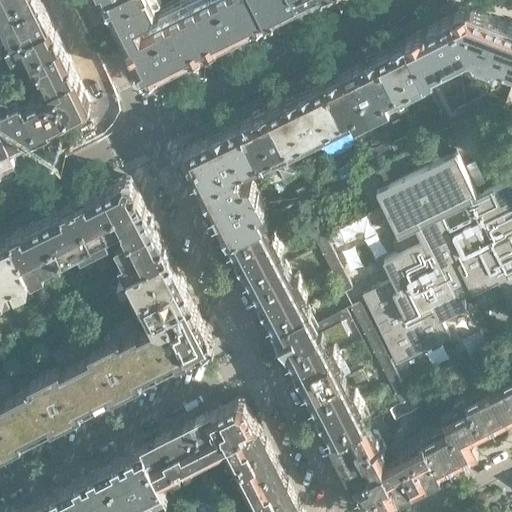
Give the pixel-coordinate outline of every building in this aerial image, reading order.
[(35,0),(2,0),(5,4),(0,6),(0,10),(3,16),(35,0)] [(0,42),(6,40),(50,19),(50,18),(41,0),(35,0),(3,16),(7,25),(3,32),(0,33),(0,42)] [(153,1),(152,0),(107,0),(120,24),(141,14),(150,9),(153,1)] [(237,30),(222,0),(188,0),(184,2),(205,45),(237,30)] [(268,14),(261,0),(222,0),(237,30),(268,14)] [(296,0),(261,0),(268,14),(296,0)] [(205,45),(184,2),(152,18),(173,61),(205,45)] [(481,57),(497,15),(495,15),(490,13),(488,12),(468,5),(465,6),(461,5),(455,8),(454,12),(439,19),(457,55),(469,49),(473,51),(474,55),(481,57)] [(173,61),(152,18),(145,22),(141,14),(120,24),(145,75),(173,61)] [(511,64),(511,21),(505,19),(506,18),(504,18),(498,16),(499,16),(497,15),(481,57),(492,61),(493,57),(511,64)] [(457,55),(439,19),(438,20),(434,18),(428,21),(427,25),(405,36),(423,72),(422,73),(424,76),(435,71),(433,67),(457,55)] [(61,40),(55,29),(50,19),(6,40),(12,50),(27,43),(32,54),(61,40)] [(423,72),(405,36),(376,50),(395,87),(422,73),(423,72)] [(90,98),(61,40),(32,54),(37,64),(42,65),(53,88),(55,87),(68,113),(69,113),(72,112),(72,111),(88,104),(88,103),(89,103),(90,99),(90,98)] [(395,87),(376,50),(351,63),(373,107),(391,99),(387,91),(395,87)] [(373,107),(351,63),(326,75),(344,112),(352,108),(355,116),(373,107)] [(344,112),(326,75),(296,90),(314,127),(344,112)] [(39,127),(24,97),(22,94),(18,92),(11,95),(4,81),(0,79),(0,110),(15,139),(39,127)] [(55,87),(53,88),(48,90),(43,88),(24,97),(39,127),(61,117),(67,114),(68,113),(55,87)] [(314,127),(296,90),(268,104),(285,140),(286,139),(288,139),(314,127)] [(488,107),(487,92),(469,101),(475,113),(488,107)] [(500,111),(505,98),(487,92),(488,107),(500,111)] [(475,113),(469,101),(456,107),(462,119),(475,113)] [(285,140),(268,104),(239,118),(256,154),(285,140)] [(0,146),(15,139),(0,110),(0,146)] [(256,154),(239,118),(210,132),(226,163),(232,165),(256,154)] [(243,177),(240,170),(235,168),(234,168),(232,165),(226,163),(210,132),(185,144),(186,145),(184,150),(215,210),(257,188),(252,177),(243,177)] [(511,175),(478,192),(457,148),(377,187),(401,237),(394,240),(399,249),(385,256),(396,279),(392,280),(391,277),(364,291),(378,320),(388,316),(392,324),(383,329),(397,359),(450,333),(441,314),(467,301),(462,291),(474,285),(481,300),(507,288),(511,298),(511,297),(511,175)] [(356,172),(350,160),(335,167),(341,179),(356,172)] [(279,169),(275,162),(264,167),(267,174),(279,169)] [(341,179),(335,167),(319,175),(325,187),(341,179)] [(306,179),(300,168),(293,171),(298,183),(306,179)] [(380,180),(374,168),(364,172),(370,185),(380,180)] [(282,176),(279,169),(267,174),(271,182),(282,176)] [(298,183),(293,171),(286,175),(291,186),(298,183)] [(154,222),(130,176),(125,175),(125,174),(106,184),(125,222),(124,223),(130,234),(154,222)] [(125,222),(106,184),(74,199),(96,245),(109,238),(106,232),(124,223),(125,222)] [(264,217),(260,210),(265,203),(257,188),(215,210),(228,235),(264,217)] [(319,219),(307,196),(306,195),(297,200),(309,224),(319,219)] [(96,245),(74,199),(42,215),(61,254),(80,244),(83,251),(96,245)] [(61,254),(42,215),(10,231),(29,269),(32,276),(45,270),(42,263),(61,254)] [(278,251),(284,248),(275,231),(269,234),(263,223),(266,221),(264,217),(228,235),(251,279),(284,263),(283,262),(278,251)] [(329,239),(319,219),(309,224),(320,244),(329,239)] [(154,222),(130,234),(118,241),(126,256),(118,260),(125,273),(169,250),(154,222)] [(29,269),(10,231),(0,236),(0,271),(5,281),(11,278),(21,300),(34,294),(23,272),(29,269)] [(341,261),(329,239),(320,244),(331,266),(341,261)] [(182,275),(180,272),(180,273),(176,266),(177,265),(175,261),(174,262),(170,254),(171,254),(169,250),(125,273),(109,281),(115,291),(133,282),(141,297),(182,275)] [(79,267),(74,257),(65,261),(70,271),(79,267)] [(305,304),(299,293),(308,289),(299,272),(291,276),(285,265),(288,263),(287,260),(283,262),(284,263),(251,279),(287,347),(319,330),(318,330),(322,328),(351,313),(346,305),(314,322),(307,307),(310,305),(309,302),(305,304)] [(70,271),(65,261),(56,266),(61,276),(70,271)] [(353,284),(341,261),(331,266),(343,289),(353,284)] [(0,283),(5,281),(0,271),(0,310),(9,306),(0,287),(0,283)] [(175,306),(192,297),(191,295),(192,295),(191,293),(191,294),(187,287),(188,287),(187,285),(185,281),(184,280),(182,275),(141,297),(145,305),(154,322),(161,325),(172,319),(167,310),(175,306)] [(212,334),(207,325),(208,324),(207,323),(206,323),(204,318),(203,316),(201,312),(198,307),(195,302),(196,301),(194,298),(193,299),(192,297),(175,306),(182,320),(174,324),(189,353),(189,352),(189,353),(191,352),(198,348),(199,348),(200,347),(210,341),(210,342),(212,341),(211,340),(212,336),(214,336),(213,334),(212,334)] [(377,330),(363,304),(360,298),(351,303),(367,335),(377,330)] [(189,353),(174,324),(172,319),(161,325),(154,322),(145,305),(128,314),(157,369),(189,353)] [(157,369),(128,314),(113,322),(112,318),(84,333),(77,319),(59,328),(97,400),(157,369)] [(97,400),(59,328),(42,336),(49,350),(21,365),(23,368),(10,375),(38,430),(97,400)] [(335,361),(343,357),(334,339),(326,344),(320,333),(324,331),(322,328),(318,330),(319,330),(287,347),(310,391),(342,375),(335,361)] [(388,351),(377,330),(367,335),(378,356),(388,351)] [(510,358),(505,347),(497,351),(503,362),(510,358)] [(399,373),(388,351),(378,356),(389,379),(399,373)] [(0,449),(38,430),(10,375),(1,358),(0,358),(0,449)] [(468,380),(462,370),(454,374),(459,384),(468,380)] [(511,415),(511,372),(491,383),(509,417),(511,415)] [(358,406),(364,402),(356,385),(349,388),(344,377),(347,376),(346,373),(342,375),(310,391),(333,436),(363,420),(369,418),(367,415),(364,416),(358,406)] [(411,396),(403,381),(399,373),(389,379),(401,401),(411,396)] [(459,384),(454,374),(446,378),(452,388),(459,384)] [(491,383),(466,396),(483,430),(509,417),(491,383)] [(483,430),(466,396),(463,391),(455,395),(459,404),(454,407),(453,412),(444,416),(448,424),(449,423),(466,457),(478,451),(473,439),(474,435),(483,430)] [(258,421),(245,396),(244,396),(239,395),(239,394),(214,407),(229,436),(258,421)] [(418,406),(412,395),(411,396),(401,401),(406,411),(418,406)] [(401,401),(390,406),(396,417),(406,411),(401,401)] [(229,437),(229,436),(214,407),(205,412),(202,411),(197,414),(196,417),(186,422),(193,434),(196,432),(199,436),(203,434),(209,447),(229,437)] [(342,459),(383,438),(380,436),(378,430),(374,429),(369,431),(363,420),(333,436),(340,449),(337,451),(342,459)] [(229,462),(271,441),(267,433),(264,434),(258,421),(229,436),(229,437),(233,446),(229,448),(228,453),(230,458),(229,462)] [(209,447),(203,434),(199,436),(196,432),(193,434),(186,422),(173,428),(172,426),(164,430),(165,432),(185,472),(187,468),(192,465),(193,461),(191,456),(209,447)] [(449,423),(448,424),(423,437),(424,440),(425,440),(441,470),(466,457),(449,423)] [(409,434),(404,424),(397,427),(399,432),(392,435),(395,440),(402,436),(402,437),(409,434)] [(185,472),(165,432),(164,430),(155,434),(157,437),(143,444),(158,473),(169,468),(171,472),(176,473),(181,471),(185,472)] [(404,441),(402,437),(402,436),(395,440),(397,445),(404,441)] [(384,461),(380,453),(385,450),(386,446),(383,441),(383,438),(342,459),(346,467),(348,466),(355,478),(383,464),(382,462),(384,461)] [(441,470),(425,440),(424,440),(404,451),(421,484),(429,480),(428,477),(441,470)] [(280,463),(273,450),(275,449),(271,441),(229,462),(233,464),(236,469),(240,470),(245,468),(250,479),(280,463)] [(158,473),(143,444),(105,463),(128,507),(166,488),(158,473)] [(421,484),(404,451),(384,461),(382,462),(383,464),(398,492),(411,486),(413,488),(421,484)] [(218,472),(216,467),(213,462),(208,464),(214,475),(218,472)] [(118,511),(128,507),(105,463),(67,483),(81,511),(118,511)] [(251,506),(293,484),(289,475),(286,477),(280,463),(250,479),(256,490),(252,492),(250,496),(253,501),(251,506)] [(398,492),(383,464),(355,478),(368,503),(373,505),(398,492)] [(227,477),(223,470),(218,472),(214,475),(217,482),(227,477)] [(81,511),(67,483),(29,502),(33,511),(81,511)] [(289,511),(302,506),(295,493),(297,492),(293,484),(251,506),(256,507),(258,511),(265,511),(267,511),(289,511)] [(202,504),(198,497),(187,503),(191,510),(202,504)] [(242,506),(238,498),(228,503),(232,511),(237,508),(242,506)] [(33,511),(29,502),(9,511),(33,511)]
